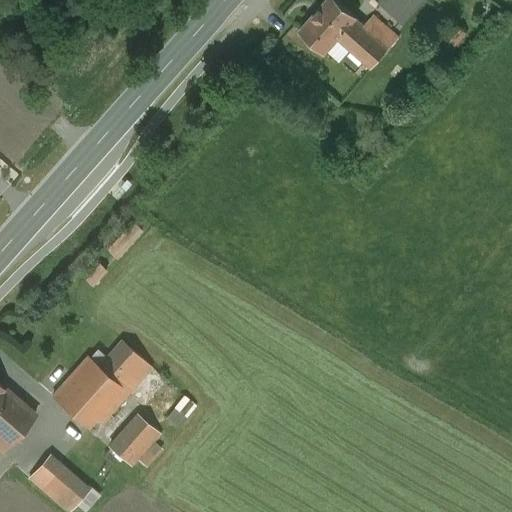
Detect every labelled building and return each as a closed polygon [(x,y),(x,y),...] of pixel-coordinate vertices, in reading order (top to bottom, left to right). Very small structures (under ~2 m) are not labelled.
[(336,0),(326,0),(300,30),(325,53),(338,38),(371,67),(389,47),(365,26),(336,0)] [(382,0),(381,2),(402,21),(420,0),(382,0)] [(374,15),(365,26),(389,47),(399,36),(374,15)] [(457,25),(446,37),(455,45),(466,32),(457,25)] [(133,217),(107,246),(119,256),(145,227),(133,217)] [(55,390),(91,423),(150,358),(121,332),(100,354),(93,348),(55,390)] [(35,415),(0,384),(0,450),(2,452),(35,415)] [(185,393),(168,415),(181,426),(198,403),(185,393)] [(142,406),(112,439),(136,461),(166,428),(142,406)] [(92,480),(51,448),(30,475),(72,507),(92,480)]
